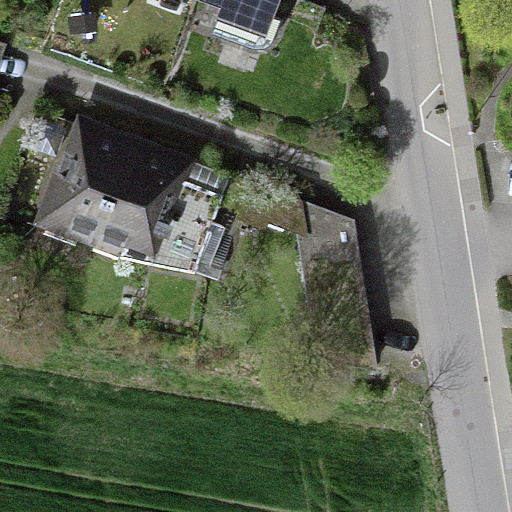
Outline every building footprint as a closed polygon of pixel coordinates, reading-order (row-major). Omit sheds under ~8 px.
[(234,0),(270,13),(275,0),(234,0)] [(323,5),(308,0),(296,0),(280,54),(305,62),(323,5)] [(86,116),(38,234),(161,284),(209,166),(86,116)] [(351,219),(298,200),(305,252),(358,244),(351,219)] [(369,316),(315,324),(319,352),(328,353),(326,367),(353,373),(357,358),(375,361),(369,316)]
